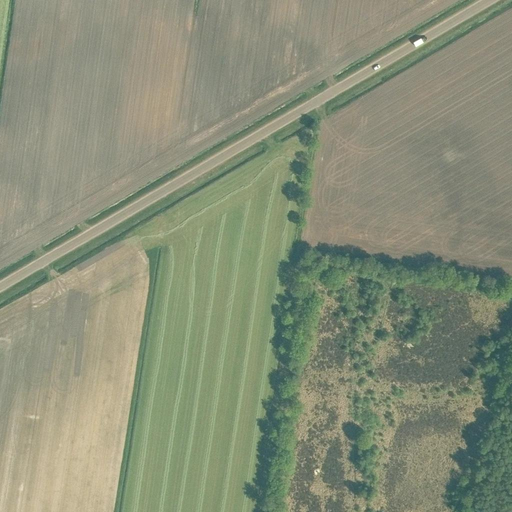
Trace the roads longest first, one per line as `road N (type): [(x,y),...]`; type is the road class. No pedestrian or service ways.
road 1 (unclassified): [(0,288),(490,0)]
road 2 (track): [(293,266),(253,511)]
